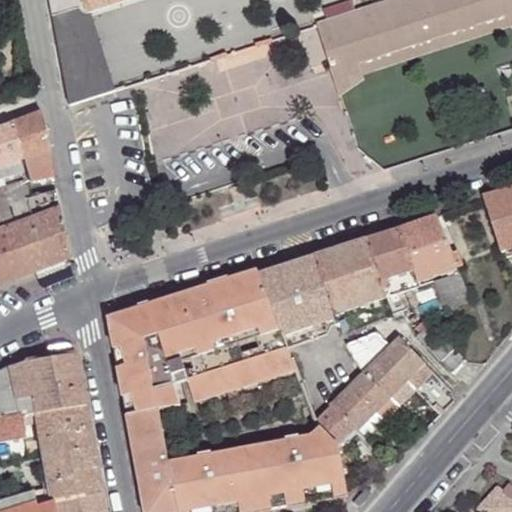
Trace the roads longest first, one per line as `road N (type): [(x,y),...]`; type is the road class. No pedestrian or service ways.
road 1 (residential): [(511,159),(89,297)]
road 2 (residential): [(34,0),(89,297)]
road 3 (unknown): [(334,395),(328,353),(350,336),(374,332),(416,345),(475,411)]
road 4 (residential): [(89,297),(129,511)]
road 5 (unknown): [(114,59),(299,0)]
road 6 (secondary): [(387,511),(511,368)]
